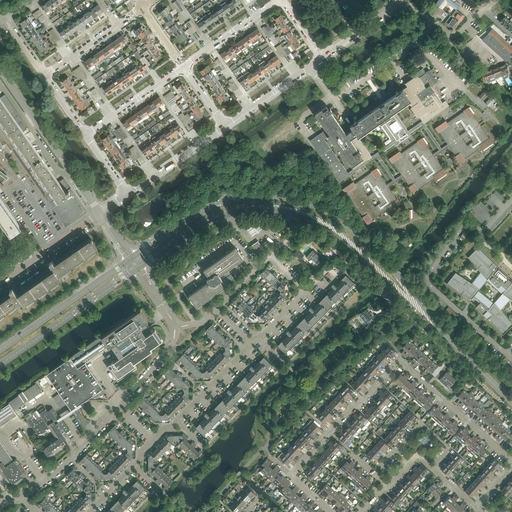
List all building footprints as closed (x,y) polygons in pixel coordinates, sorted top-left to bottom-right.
[(53,8),(56,6),(51,0),(49,0),(46,2),(52,12),(54,10),(53,8)] [(231,9),(236,6),(232,0),(227,0),(226,1),(231,9)] [(438,0),(435,4),(442,9),(447,3),(456,9),(460,4),(455,1),(454,2),(450,0),(438,0)] [(226,13),(231,9),(226,1),(221,5),(226,13)] [(52,12),(46,2),(41,6),(46,13),(51,10),(52,12)] [(94,8),(99,15),(104,11),(99,4),(94,8)] [(444,11),(442,9),(435,4),(429,13),(435,18),(438,14),(440,15),(444,11)] [(221,16),(226,13),(221,5),(222,7),(217,10),(221,16)] [(99,15),(94,8),(93,8),(92,6),(87,9),(94,18),(99,15)] [(170,12),(167,7),(159,12),(163,18),(170,12)] [(217,10),(217,11),(215,8),(211,11),(211,12),(213,14),(217,19),(221,16),(217,10)] [(89,22),(94,18),(87,9),(89,11),(84,15),(89,22)] [(464,16),(461,14),(458,11),(457,12),(455,11),(451,16),(453,17),(453,18),(459,22),(464,16)] [(172,19),(172,18),(174,17),(170,12),(163,18),(166,23),(172,19)] [(217,19),(213,14),(211,12),(206,15),(212,23),(217,19)] [(278,17),(276,14),(274,12),(272,13),(274,16),(272,17),(274,20),(275,19),(276,22),(274,24),(276,26),(276,25),(284,20),(280,15),(278,17)] [(89,22),(84,15),(82,13),(77,16),(84,25),(89,22)] [(24,28),(32,23),(26,15),(20,19),(22,22),(21,23),(24,28)] [(207,26),(212,23),(206,15),(207,17),(203,21),(207,26)] [(450,15),(444,24),(449,28),(450,26),(454,29),(459,22),(453,18),(450,15)] [(79,29),(84,25),(77,16),(79,18),(74,22),(79,29)] [(505,16),(500,22),(505,27),(510,21),(505,16)] [(170,28),(175,24),(172,19),(166,23),(170,28)] [(207,26),(203,21),(202,21),(201,19),(199,20),(200,22),(198,24),(202,30),(207,26)] [(281,29),(287,25),(284,20),(276,25),(280,30),(281,29)] [(69,25),(74,32),(79,29),(74,22),(72,23),(70,21),(69,21),(67,22),(67,23),(69,25)] [(177,22),(175,24),(170,28),(173,32),(179,29),(179,28),(180,27),(177,22)] [(28,33),(35,27),(32,23),(24,28),(28,33)] [(69,35),(74,32),(69,25),(64,28),(69,35)] [(285,34),(290,30),(287,25),(281,29),(285,34)] [(69,35),(64,28),(62,26),(60,28),(61,30),(59,32),(64,39),(69,35)] [(139,35),(145,30),(142,26),(135,30),(139,35)] [(31,38),(38,32),(35,27),(28,33),(31,38)] [(177,37),(184,32),(180,27),(179,28),(179,29),(173,32),(177,37)] [(252,32),(256,38),(262,35),(257,28),(252,32)] [(489,35),(482,40),(505,61),(506,59),(511,52),(511,46),(511,44),(509,41),(507,40),(506,39),(495,29),(494,31),(492,29),(488,34),(489,35)] [(142,40),(149,35),(145,30),(139,35),(142,40)] [(286,40),(294,35),(290,30),(285,34),(283,35),(286,40)] [(34,42),(42,37),(44,36),(42,34),(40,35),(38,32),(31,38),(34,42)] [(180,42),(186,38),(187,37),(184,32),(177,37),(180,42)] [(258,40),(256,38),(252,32),(247,36),(253,44),(258,40)] [(118,39),(124,47),(126,46),(124,44),(127,42),(123,35),(118,39)] [(145,44),(152,40),(149,35),(142,40),(145,44)] [(290,45),(297,40),(294,35),(286,40),(290,45)] [(241,40),(247,48),(253,44),(247,36),(241,40)] [(46,38),(44,40),(42,37),(34,42),(38,47),(45,42),(47,40),(46,38)] [(241,40),(240,38),(238,40),(239,41),(236,43),(240,50),(242,52),(247,48),(241,40)] [(122,48),(124,47),(118,39),(113,42),(118,48),(120,47),(122,48)] [(149,49),(155,44),(152,40),(145,44),(149,49)] [(297,40),(290,45),(293,50),(295,49),(301,45),(297,40)] [(45,42),(38,47),(41,52),(49,47),(45,42)] [(113,52),(118,48),(113,42),(109,45),(113,52)] [(235,53),(240,50),(236,43),(231,47),(235,53)] [(159,49),(155,44),(149,49),(146,51),(149,55),(152,54),(159,49)] [(108,55),(113,52),(109,45),(104,48),(108,55)] [(235,54),(235,53),(231,47),(225,51),(230,57),(231,59),(236,56),(235,54)] [(108,55),(104,48),(99,52),(104,58),(105,60),(109,57),(108,55)] [(162,54),(159,49),(152,54),(149,55),(151,57),(153,56),(155,59),(162,54)] [(225,61),(230,57),(225,51),(220,54),(225,61)] [(99,62),(104,58),(99,52),(94,55),(99,62)] [(94,65),(99,62),(94,55),(90,58),(94,65)] [(271,59),(275,65),(281,62),(276,55),(271,59)] [(275,65),(271,59),(269,57),(264,61),(270,69),(275,65)] [(90,68),(94,65),(90,58),(85,62),(90,68)] [(506,65),(498,68),(501,76),(505,74),(506,75),(509,74),(509,73),(511,71),(511,59),(510,62),(510,63),(506,65)] [(265,73),(270,69),(264,61),(259,64),(265,73)] [(144,72),(143,71),(146,69),(142,62),(137,66),(142,73),(144,72)] [(142,73),(137,66),(135,64),(133,65),(133,64),(130,66),(131,67),(137,75),(139,74),(139,75),(142,73)] [(259,77),(265,73),(259,64),(253,68),(255,70),(259,77)] [(137,75),(131,67),(130,66),(129,67),(130,67),(126,70),(132,79),(133,80),(134,79),(134,78),(137,75)] [(204,76),(209,72),(211,71),(208,66),(200,71),(204,76)] [(396,94),(386,100),(384,102),(365,115),(357,121),(356,120),(353,121),(354,123),(349,126),(352,130),(346,134),(341,127),(331,112),(332,111),(332,112),(335,110),(332,106),(330,108),(330,109),(329,110),(326,106),(314,114),(325,130),(310,140),(339,182),(376,156),(393,180),(387,184),(386,184),(380,175),(376,169),(371,172),(372,172),(355,183),(353,182),(350,184),(344,189),(363,217),(367,223),(372,220),(388,208),(390,210),(399,203),(397,199),(388,187),(392,184),(403,177),(408,184),(409,186),(413,193),(418,190),(425,184),(435,178),(436,179),(446,173),(435,156),(440,152),(441,154),(444,152),(443,150),(448,147),(449,146),(455,156),(460,162),(481,147),(482,149),(492,141),(473,115),(474,114),(469,108),(465,111),(448,123),(447,121),(437,128),(439,132),(448,144),(441,148),(424,124),(430,119),(448,106),(449,105),(448,104),(445,100),(442,102),(430,85),(440,78),(433,68),(426,73),(419,78),(417,75),(405,83),(407,86),(398,92),(398,91),(395,92),(396,94)] [(498,68),(492,70),(495,80),(498,78),(498,77),(501,76),(498,68)] [(133,80),(132,79),(126,70),(124,71),(125,74),(123,75),(127,82),(131,79),(132,80),(133,80)] [(254,80),(259,77),(255,70),(250,74),(248,72),(254,80)] [(492,70),(482,74),(485,82),(486,82),(487,83),(495,80),(492,70)] [(211,71),(209,72),(204,76),(207,81),(214,76),(211,71)] [(249,84),(254,80),(248,72),(243,75),(249,84)] [(127,82),(123,75),(120,77),(118,75),(116,76),(123,85),(127,82)] [(243,88),(249,84),(243,75),(243,76),(244,78),(239,81),(243,88)] [(118,89),(123,85),(116,76),(114,78),(116,80),(113,82),(118,89)] [(210,86),(218,81),(214,76),(207,81),(210,86)] [(65,86),(72,82),(68,77),(62,82),(65,86)] [(113,82),(111,80),(107,83),(108,86),(109,85),(113,92),(114,93),(116,92),(115,90),(118,89),(113,82)] [(351,86),(346,80),(336,87),(341,93),(351,86)] [(219,87),(221,86),(218,81),(210,86),(214,91),(219,87)] [(68,91),(75,86),(72,82),(65,86),(68,91)] [(178,94),(186,89),(182,84),(177,87),(174,89),(178,94)] [(109,95),(113,92),(109,85),(108,86),(104,89),(102,86),(100,88),(104,94),(107,93),(109,95)] [(72,96),(78,91),(75,86),(68,91),(72,96)] [(221,90),(219,87),(214,91),(217,96),(225,91),(223,88),(221,90)] [(187,88),(186,89),(178,94),(179,96),(182,95),(184,97),(189,94),(187,91),(189,90),(187,88)] [(486,89),(478,97),(479,97),(482,100),(489,92),(486,89)] [(75,100),(81,96),(78,91),(72,96),(75,100)] [(225,91),(217,96),(221,101),(224,99),(225,101),(229,99),(227,96),(226,97),(224,94),(226,92),(225,91)] [(0,142),(1,143),(6,144),(10,150),(14,148),(40,184),(45,191),(45,197),(66,227),(72,222),(80,217),(86,213),(87,212),(70,188),(67,190),(66,191),(65,190),(63,187),(61,185),(61,184),(59,182),(58,182),(45,164),(40,157),(25,135),(22,132),(24,131),(28,128),(14,108),(5,94),(0,98),(0,97),(0,142)] [(192,95),(191,96),(189,94),(184,97),(185,100),(183,102),(185,104),(187,102),(193,98),(192,95)] [(492,95),(485,103),(489,106),(496,98),(492,95)] [(78,105),(85,101),(81,96),(75,100),(78,105)] [(154,100),(159,107),(164,103),(160,97),(154,100)] [(196,103),(194,101),(195,100),(193,98),(187,102),(190,107),(196,103)] [(154,110),(159,107),(154,100),(149,104),(154,110)] [(82,110),(88,105),(85,101),(78,105),(82,110)] [(192,113),(199,108),(196,103),(190,107),(194,112),(192,113)] [(148,114),(154,110),(149,104),(144,108),(148,114)] [(143,118),(148,114),(144,108),(138,112),(143,118)] [(199,108),(192,113),(197,121),(203,117),(202,114),(203,113),(199,108)] [(138,122),(143,118),(138,112),(133,115),(138,122)] [(132,125),(138,122),(133,115),(128,119),(132,125)] [(192,121),(189,117),(189,116),(188,116),(186,118),(190,123),(189,123),(192,127),(195,125),(192,121)] [(127,129),(132,125),(128,119),(122,123),(127,129)] [(173,127),(178,134),(183,130),(179,124),(173,127)] [(178,134),(173,127),(173,128),(171,125),(169,127),(170,130),(168,131),(172,138),(178,134)] [(167,141),(172,138),(168,131),(163,135),(167,141)] [(103,143),(105,145),(106,144),(113,139),(114,139),(110,134),(102,139),(104,142),(103,143)] [(162,145),(167,141),(163,135),(157,138),(162,145)] [(162,145),(157,138),(157,139),(156,136),(150,140),(156,149),(162,145)] [(109,149),(117,144),(113,139),(106,144),(109,149)] [(151,152),(156,149),(150,140),(145,144),(151,152)] [(111,155),(120,149),(117,144),(109,149),(111,152),(110,153),(111,155)] [(146,156),(151,152),(145,144),(140,147),(146,156)] [(116,159),(123,154),(120,149),(111,155),(113,157),(114,157),(116,159)] [(119,164),(127,159),(123,154),(116,159),(119,164)] [(127,159),(119,164),(123,169),(129,165),(128,165),(130,164),(127,159)] [(0,218),(11,234),(9,235),(9,236),(22,227),(21,227),(20,228),(0,199),(0,189),(3,187),(0,183),(0,182),(0,218)] [(260,221),(247,230),(252,237),(265,229),(260,221)] [(34,237),(29,240),(34,247),(38,244),(34,237)] [(0,316),(15,306),(20,303),(21,302),(23,305),(24,305),(61,280),(58,276),(60,274),(65,271),(96,250),(89,240),(88,241),(87,240),(86,240),(72,250),(71,251),(55,262),(53,263),(52,261),(51,262),(49,263),(50,265),(47,267),(50,272),(50,273),(21,293),(17,288),(14,290),(13,289),(11,290),(10,291),(11,293),(9,294),(0,300),(0,316)] [(257,254),(270,244),(267,240),(261,245),(258,241),(251,246),(257,254)] [(244,258),(236,247),(204,270),(203,270),(207,275),(204,277),(206,279),(206,280),(207,282),(187,296),(191,301),(193,304),(196,308),(226,287),(219,276),(244,258)] [(472,284),(458,275),(455,273),(446,284),(469,302),(470,301),(476,306),(475,307),(502,335),(511,325),(511,323),(509,321),(500,310),(509,299),(511,300),(511,281),(511,283),(508,279),(508,278),(499,270),(498,269),(497,269),(496,269),(497,267),(478,247),(468,257),(470,260),(481,273),(472,284)] [(298,250),(294,254),(300,260),(304,256),(298,250)] [(316,264),(321,258),(312,250),(305,256),(309,260),(310,258),(316,264)] [(263,279),(270,271),(268,269),(270,267),(268,265),(260,274),(263,277),(263,278),(263,279)] [(230,268),(219,276),(226,286),(236,277),(230,268)] [(268,282),(276,273),(274,271),(272,273),(270,271),(263,279),(264,279),(265,279),(268,282)] [(271,286),(278,279),(276,277),(278,275),(276,273),(268,282),(271,285),(270,285),(271,286)] [(331,291),(327,294),(323,299),(333,308),(337,304),(356,284),(346,275),(338,283),(337,281),(335,283),(336,285),(335,286),(334,284),(333,284),(331,286),(333,288),(332,289),(331,287),(329,289),(331,291)] [(278,287),(284,281),(282,279),(280,281),(278,279),(271,286),(272,287),(273,286),(276,289),(278,288),(278,287)] [(281,292),(285,292),(285,286),(287,284),(284,281),(278,287),(278,288),(280,291),(279,291),(279,293),(280,293),(281,292)] [(285,303),(288,300),(286,298),(285,292),(281,292),(280,293),(281,294),(278,296),(278,297),(285,303)] [(241,294),(231,304),(233,306),(235,304),(237,306),(244,299),(245,298),(241,294)] [(278,297),(278,296),(276,295),(273,298),(272,297),(271,298),(279,305),(281,303),(283,305),(285,303),(278,297)] [(279,305),(271,298),(270,297),(266,301),(268,303),(269,303),(277,311),(279,309),(277,307),(279,305)] [(239,312),(247,303),(244,300),(245,299),(244,299),(237,306),(239,308),(237,310),(239,312)] [(314,327),(333,308),(323,299),(316,306),(314,305),(312,307),(314,308),(313,309),(311,307),(308,309),(311,311),(310,312),(308,311),(306,313),(308,314),(304,318),(301,322),(310,331),(314,327)] [(245,314),(252,306),(251,305),(250,306),(247,303),(239,312),(241,314),(243,312),(245,314)] [(275,313),(277,311),(269,303),(268,303),(266,306),(265,305),(264,306),(271,313),(273,311),(275,313)] [(255,311),(257,308),(257,306),(256,306),(255,308),(254,310),(252,308),(253,307),(252,306),(245,314),(247,316),(245,318),(247,319),(253,313),(254,313),(255,311)] [(269,315),(271,313),(264,306),(263,307),(264,308),(261,311),(262,312),(263,312),(269,319),(271,317),(269,315)] [(448,307),(445,310),(453,318),(457,315),(448,307)] [(105,394),(105,387),(102,387),(85,363),(108,347),(109,347),(111,346),(119,357),(107,366),(117,381),(137,367),(134,363),(152,351),(151,349),(162,340),(155,330),(151,332),(146,325),(144,322),(148,320),(140,309),(110,330),(101,336),(46,374),(60,393),(53,398),(60,408),(61,408),(67,404),(83,426),(86,424),(90,421),(88,421),(87,420),(86,419),(84,419),(83,417),(83,416),(82,415),(81,413),(81,412),(81,410),(81,409),(81,407),(82,406),(83,404),(84,403),(85,402),(86,401),(87,400),(89,400),(90,399),(91,399),(93,399),(94,399),(94,397),(99,397),(99,394),(105,394)] [(372,312),(370,313),(367,309),(357,317),(363,324),(365,322),(366,324),(361,328),(364,332),(370,326),(368,324),(373,320),(371,318),(373,316),(373,315),(374,314),(372,312)] [(266,322),(269,319),(263,312),(262,312),(259,315),(258,315),(258,320),(264,320),(266,322)] [(257,315),(254,313),(253,313),(247,319),(250,323),(252,320),(258,320),(258,315),(259,315),(259,314),(258,314),(258,315),(257,315)] [(288,355),(310,331),(301,322),(293,330),(291,328),(290,330),(291,332),(290,333),(288,330),(286,333),(288,335),(287,336),(286,334),(284,336),(285,338),(278,346),(288,355)] [(208,336),(215,329),(213,327),(215,325),(213,323),(205,331),(208,334),(207,335),(208,336)] [(213,339),(221,330),(219,329),(217,331),(215,329),(208,336),(209,337),(210,336),(213,339)] [(216,343),(223,336),(221,334),(223,332),(221,330),(213,339),(216,342),(215,343),(216,343)] [(222,345),(229,338),(227,336),(225,338),(223,336),(216,343),(217,344),(218,343),(221,347),(223,345),(222,345)] [(225,349),(230,349),(230,343),(232,341),(229,338),(222,345),(223,345),(225,348),(225,349)] [(405,349),(401,353),(403,355),(414,344),(408,340),(407,342),(402,347),(405,349)] [(382,348),(395,359),(397,358),(393,354),(395,352),(386,344),(382,348)] [(414,344),(403,355),(406,358),(410,354),(412,356),(418,348),(414,345),(414,344)] [(393,361),(395,359),(382,348),(384,350),(381,353),(388,360),(389,358),(393,361)] [(413,359),(410,362),(413,364),(423,353),(419,349),(418,349),(418,348),(412,356),(414,358),(413,359)] [(230,355),(230,349),(225,349),(223,349),(223,350),(225,350),(223,353),(230,360),(232,357),(230,355)] [(223,353),(221,352),(218,355),(217,354),(216,355),(224,362),(226,360),(228,362),(230,360),(223,353)] [(182,363),(189,356),(188,355),(188,356),(184,353),(176,361),(178,363),(180,361),(182,363)] [(385,362),(388,360),(381,353),(377,357),(388,367),(390,365),(385,362)] [(423,353),(413,364),(415,366),(419,362),(421,364),(428,357),(423,353)] [(221,364),(224,362),(216,355),(216,356),(216,357),(213,360),(222,368),(224,366),(221,364)] [(388,367),(377,357),(375,355),(371,359),(373,362),(380,368),(382,366),(386,369),(388,367)] [(184,369),(192,360),(189,357),(190,356),(189,356),(182,363),(184,365),(182,367),(184,369)] [(249,373),(241,381),(251,390),(274,367),(264,357),(257,365),(255,363),(253,365),(255,367),(254,368),(251,366),(249,368),(252,370),(251,371),(249,369),(247,371),(249,373)] [(421,369),(420,370),(421,371),(422,373),(433,361),(432,361),(430,359),(428,357),(421,364),(422,364),(424,366),(421,369)] [(505,358),(502,361),(507,367),(511,363),(505,358)] [(380,368),(373,362),(371,359),(367,363),(370,366),(381,375),(382,373),(378,370),(380,368)] [(190,370),(197,363),(196,363),(195,363),(192,360),(184,369),(186,371),(188,368),(190,370)] [(220,370),(222,368),(213,360),(211,363),(210,362),(209,363),(216,370),(218,368),(220,370)] [(433,361),(422,373),(425,375),(429,371),(431,373),(437,366),(433,362),(433,361)] [(199,369),(199,370),(200,368),(197,365),(198,364),(197,363),(190,370),(192,373),(190,375),(192,376),(199,369)] [(214,372),(216,370),(209,363),(208,364),(209,365),(206,368),(207,369),(214,376),(216,374),(214,372)] [(167,379),(174,371),(172,369),(174,367),(172,365),(164,374),(167,377),(166,378),(167,379)] [(379,377),(381,375),(370,366),(366,370),(373,376),(375,374),(379,377)] [(202,372),(199,370),(199,369),(192,376),(195,379),(197,377),(203,377),(203,370),(202,370),(202,372)] [(211,379),(214,376),(207,369),(204,372),(203,372),(203,370),(203,377),(209,377),(211,379)] [(371,378),(373,376),(366,370),(362,374),(373,383),(375,382),(371,378)] [(172,381),(180,373),(178,371),(176,374),(174,371),(167,379),(168,379),(169,379),(172,381)] [(456,380),(446,372),(439,380),(445,385),(447,383),(450,387),(456,380)] [(181,388),(188,381),(186,379),(184,381),(180,377),(182,375),(180,373),(172,381),(175,385),(174,385),(176,387),(177,386),(180,389),(181,388)] [(371,385),(373,383),(362,374),(359,378),(365,384),(367,382),(371,385)] [(398,385),(407,375),(405,374),(403,376),(400,374),(394,381),(398,385)] [(431,383),(435,378),(431,374),(427,378),(431,383)] [(403,388),(409,381),(407,379),(409,377),(407,375),(398,385),(403,388)] [(364,386),(365,384),(359,378),(355,382),(366,392),(367,390),(364,386)] [(182,392),(189,392),(189,386),(191,384),(188,381),(181,388),(184,390),(184,391),(182,392)] [(229,414),(251,390),(241,381),(234,388),(232,387),(230,389),(232,390),(231,391),(229,389),(227,391),(229,393),(228,395),(226,393),(224,395),(226,397),(219,404),(229,414)] [(407,392),(415,383),(413,381),(411,383),(409,381),(403,388),(407,392)] [(364,393),(366,392),(355,382),(351,386),(358,392),(360,390),(364,393)] [(411,395),(417,388),(415,386),(417,384),(415,383),(407,392),(411,395)] [(19,395),(3,406),(11,419),(18,414),(14,409),(24,402),(28,400),(29,401),(42,392),(36,384),(24,392),(23,391),(18,394),(19,395)] [(343,389),(354,398),(356,397),(352,393),(354,391),(347,384),(343,389)] [(415,399),(423,390),(421,388),(419,390),(417,388),(411,395),(415,399)] [(352,400),(354,398),(343,389),(340,393),(347,399),(349,397),(352,400)] [(460,399),(456,403),(458,405),(469,394),(463,389),(457,396),(458,398),(460,399)] [(381,392),(380,392),(389,400),(393,396),(386,390),(384,393),(382,391),(381,392)] [(419,403),(425,396),(423,394),(425,392),(423,390),(415,399),(419,403)] [(338,391),(334,395),(336,397),(341,401),(347,406),(349,405),(345,401),(347,399),(340,393),(338,391)] [(181,396),(189,403),(191,400),(189,398),(189,392),(182,392),(182,393),(184,392),(184,393),(182,396),(181,396)] [(380,392),(378,394),(380,396),(379,398),(386,404),(387,406),(391,402),(389,400),(380,392)] [(469,394),(458,405),(461,407),(465,403),(466,405),(467,405),(473,398),(475,397),(473,395),(471,393),(470,392),(469,394)] [(181,396),(182,396),(180,394),(177,398),(176,397),(175,398),(182,405),(184,403),(186,405),(189,403),(181,396)] [(141,406),(148,398),(147,398),(146,399),(143,395),(135,404),(137,406),(139,404),(141,406)] [(423,406),(431,397),(429,396),(427,398),(425,396),(419,403),(422,406),(423,406)] [(345,408),(347,406),(336,397),(333,401),(340,407),(342,405),(345,408)] [(426,412),(427,410),(433,403),(431,401),(433,399),(431,397),(423,406),(422,406),(421,408),(426,412)] [(142,411),(151,403),(148,400),(149,399),(148,398),(141,406),(143,408),(141,410),(142,411)] [(180,407),(182,405),(175,398),(174,399),(175,399),(172,403),(181,411),(182,409),(180,407)] [(373,400),(382,408),(386,404),(379,398),(377,400),(375,398),(373,400)] [(469,407),(465,411),(468,413),(468,414),(478,402),(473,398),(467,405),(469,407)] [(373,400),(371,402),(373,404),(372,406),(371,406),(378,413),(379,412),(382,408),(373,400)] [(478,402),(468,414),(470,416),(474,412),(476,414),(483,407),(485,404),(480,400),(478,402)] [(338,409),(340,407),(333,401),(329,405),(340,414),(341,413),(338,409)] [(149,413),(156,406),(155,405),(154,406),(151,403),(142,411),(145,413),(147,411),(149,413)] [(179,413),(181,411),(172,403),(169,406),(168,405),(168,406),(175,413),(177,411),(179,413)] [(206,438),(229,414),(219,404),(211,412),(210,410),(208,412),(209,414),(208,415),(206,412),(204,415),(206,417),(205,418),(204,416),(202,418),(203,420),(196,428),(206,438)] [(338,416),(340,414),(329,405),(325,409),(332,415),(334,413),(338,416)] [(0,472),(7,483),(10,481),(13,486),(23,479),(22,477),(21,475),(21,474),(22,473),(25,471),(18,461),(16,458),(13,461),(12,460),(13,460),(0,440),(0,426),(11,419),(3,406),(0,408),(0,472)] [(26,417),(25,418),(37,434),(38,436),(40,434),(50,428),(54,434),(56,436),(44,444),(46,447),(43,449),(49,458),(66,446),(67,445),(64,440),(67,438),(64,434),(63,432),(67,429),(56,413),(53,408),(48,411),(44,406),(38,411),(37,410),(30,415),(26,417)] [(150,419),(159,410),(156,408),(157,407),(156,406),(149,413),(151,415),(149,417),(150,419)] [(173,415),(175,413),(168,406),(167,406),(168,407),(165,411),(166,412),(173,419),(175,417),(173,415)] [(366,408),(375,416),(378,413),(371,406),(369,408),(367,407),(366,408)] [(432,416),(440,407),(438,406),(436,408),(434,406),(428,413),(432,416)] [(436,420),(442,413),(440,411),(442,409),(440,407),(432,416),(436,420)] [(476,418),(475,420),(477,422),(488,411),(484,408),(483,407),(476,414),(478,416),(476,418)] [(366,408),(364,410),(366,412),(364,414),(371,421),(375,416),(366,408)] [(330,417),(332,415),(325,409),(322,413),(332,423),(334,421),(330,417)] [(488,411),(477,422),(480,425),(483,420),(486,422),(486,423),(494,414),(489,409),(488,411)] [(162,420),(162,412),(161,412),(161,415),(160,415),(158,412),(159,411),(159,410),(150,419),(154,422),(156,420),(162,420)] [(410,411),(406,415),(413,422),(415,420),(417,422),(419,420),(418,419),(410,411)] [(170,422),(173,419),(166,412),(163,415),(162,415),(162,412),(162,420),(168,420),(170,422)] [(331,424),(332,423),(322,413),(318,417),(325,423),(327,421),(331,424)] [(354,415),(365,425),(369,421),(367,419),(360,413),(358,415),(356,413),(354,415)] [(440,424),(448,415),(446,413),(445,415),(442,413),(436,420),(440,424)] [(488,425),(484,429),(487,431),(499,418),(494,414),(486,423),(488,425)] [(354,415),(352,417),(355,419),(353,421),(361,429),(362,429),(365,425),(354,415)] [(406,416),(402,419),(411,427),(413,426),(411,424),(413,422),(406,415),(406,416)] [(444,427),(450,420),(448,419),(450,417),(448,415),(440,424),(444,427)] [(499,418),(487,431),(489,433),(493,429),(495,431),(502,424),(503,422),(499,418)] [(402,420),(399,423),(406,430),(408,428),(409,429),(411,427),(402,419),(402,420)] [(324,432),(313,422),(311,420),(307,424),(310,426),(317,433),(318,431),(322,434),(324,432)] [(448,431),(456,422),(454,420),(452,422),(450,420),(444,427),(448,431)] [(347,423),(358,433),(361,429),(353,421),(351,423),(349,421),(347,423)] [(397,422),(393,426),(395,427),(404,436),(406,434),(404,432),(406,430),(399,423),(397,422)] [(448,431),(452,434),(458,428),(456,426),(458,424),(456,422),(448,431)] [(347,423),(345,425),(347,427),(346,429),(345,429),(354,437),(355,437),(358,433),(347,423)] [(110,437),(117,430),(116,428),(117,426),(115,424),(107,433),(110,436),(109,437),(110,437)] [(497,434),(494,437),(496,440),(507,428),(502,424),(495,431),(498,433),(497,434)] [(310,426),(306,430),(317,440),(318,438),(315,435),(315,434),(317,433),(310,426)] [(402,438),(404,436),(395,427),(391,431),(398,438),(400,436),(402,438)] [(507,428),(496,440),(499,442),(501,440),(503,438),(505,440),(511,433),(511,432),(511,430),(508,427),(507,428)] [(459,439),(467,430),(465,428),(463,430),(461,428),(455,434),(453,437),(457,441),(459,439)] [(304,429),(300,432),(301,433),(302,434),(309,441),(312,438),(315,442),(317,440),(306,430),(304,429)] [(340,431),(351,441),(354,437),(345,429),(343,431),(341,429),(340,431)] [(115,440),(123,432),(122,430),(120,432),(117,430),(110,437),(111,438),(112,437),(115,440)] [(463,443),(469,436),(467,434),(469,431),(467,430),(459,439),(463,443)] [(340,435),(338,437),(345,444),(347,446),(351,441),(340,431),(338,433),(339,434),(340,435)] [(396,440),(398,438),(391,431),(388,436),(397,444),(399,442),(396,440)] [(118,445),(125,437),(123,436),(125,434),(123,432),(115,440),(118,443),(117,444),(118,445)] [(179,443),(186,436),(183,433),(181,435),(175,436),(175,443),(176,443),(176,440),(177,440),(179,443)] [(175,443),(175,436),(169,436),(167,434),(164,436),(171,443),(174,440),(175,440),(175,443)] [(302,434),(299,438),(309,448),(311,446),(307,443),(309,441),(302,434)] [(467,446),(475,437),(473,435),(471,437),(469,436),(463,443),(467,446)] [(173,445),(171,443),(164,436),(162,438),(164,440),(162,442),(170,450),(171,449),(170,448),(173,445)] [(182,448),(188,442),(186,440),(188,438),(186,436),(179,443),(178,445),(181,448),(182,448)] [(395,446),(397,444),(388,436),(384,440),(391,446),(393,444),(395,446)] [(124,446),(131,439),(129,438),(127,440),(125,437),(118,445),(119,446),(120,445),(123,448),(125,447),(124,446)] [(471,450),(477,443),(475,441),(477,439),(475,437),(467,446),(471,450)] [(308,450),(309,448),(299,438),(295,442),(302,449),(304,447),(308,450)] [(127,450),(132,450),(132,445),(134,442),(131,439),(124,446),(125,447),(127,449),(127,450)] [(377,443),(386,451),(388,449),(386,448),(388,445),(381,439),(377,443)] [(330,442),(340,452),(341,453),(345,448),(343,446),(342,446),(335,440),(333,442),(331,441),(330,442)] [(169,450),(170,450),(162,442),(160,445),(158,443),(156,444),(165,453),(168,450),(169,450)] [(186,452),(194,444),(193,442),(191,444),(188,442),(182,448),(181,448),(181,449),(182,450),(183,450),(186,452)] [(300,451),(302,449),(295,442),(291,446),(302,456),(304,454),(300,451)] [(330,442),(328,445),(330,446),(328,448),(335,455),(336,454),(337,454),(338,454),(340,452),(330,442)] [(385,453),(386,451),(377,443),(374,447),(381,454),(383,452),(385,453)] [(475,453),(483,444),(481,443),(479,445),(477,443),(471,450),(469,452),(473,455),(475,453)] [(162,456),(165,453),(156,444),(155,446),(157,448),(155,450),(162,457),(163,457),(162,456)] [(189,456),(196,449),(194,448),(196,446),(194,444),(186,452),(189,455),(189,456)] [(483,444),(475,453),(479,457),(485,450),(483,448),(485,446),(483,444)] [(300,458),(302,456),(291,446),(288,450),(295,457),(297,455),(300,458)] [(379,456),(381,454),(374,447),(370,451),(379,459),(381,457),(379,456)] [(324,449),(322,450),(331,459),(335,455),(328,448),(326,450),(324,449)] [(191,457),(194,460),(202,452),(200,450),(198,452),(196,449),(189,456),(189,455),(188,456),(190,458),(191,457)] [(132,457),(132,450),(127,450),(125,450),(125,451),(127,451),(127,452),(125,455),(132,462),(135,459),(132,457)] [(161,458),(162,457),(155,450),(153,452),(151,450),(149,452),(156,459),(157,461),(160,457),(161,458)] [(293,459),(295,457),(288,450),(284,454),(295,464),(296,462),(293,459)] [(333,460),(331,459),(322,450),(321,452),(323,454),(321,456),(328,463),(330,464),(333,460)] [(377,461),(379,459),(370,451),(366,456),(373,462),(375,460),(377,461)] [(153,462),(156,459),(149,452),(146,455),(148,457),(148,463),(155,463),(153,463),(153,462)] [(295,464),(284,454),(282,452),(278,456),(287,465),(289,463),(293,466),(295,464)] [(132,462),(125,455),(123,453),(120,457),(119,456),(126,463),(128,462),(130,464),(132,462)] [(450,456),(459,464),(463,459),(456,453),(454,456),(452,454),(450,456)] [(85,465),(91,457),(90,456),(90,457),(86,454),(78,462),(80,465),(82,462),(85,465)] [(123,466),(126,463),(119,456),(117,458),(118,458),(116,461),(124,469),(126,468),(123,466)] [(324,467),(328,463),(321,456),(319,459),(317,457),(315,458),(324,467)] [(455,468),(459,464),(450,456),(448,458),(450,459),(449,461),(455,468)] [(86,470),(94,462),(91,459),(92,458),(91,457),(85,465),(87,466),(85,469),(86,470)] [(264,474),(271,467),(269,465),(271,462),(267,458),(260,466),(262,468),(260,471),(264,474)] [(320,471),(324,467),(315,458),(313,461),(315,462),(313,465),(320,471)] [(499,467),(501,465),(494,458),(490,463),(500,471),(501,469),(499,467)] [(122,472),(124,469),(116,461),(112,465),(111,464),(118,471),(120,470),(122,472)] [(346,461),(339,470),(343,473),(345,472),(353,463),(351,461),(349,463),(346,461)] [(452,472),(455,468),(449,461),(447,464),(444,462),(443,464),(452,472)] [(92,472),(99,465),(98,464),(97,465),(94,462),(86,470),(88,472),(90,470),(92,472)] [(149,475),(156,467),(153,464),(155,464),(155,463),(148,463),(148,470),(146,472),(149,475)] [(353,463),(345,472),(349,475),(355,468),(353,467),(355,465),(353,463)] [(498,473),(500,471),(490,463),(487,467),(494,473),(496,471),(498,473)] [(116,474),(118,471),(111,464),(110,465),(111,466),(108,469),(109,471),(117,477),(118,476),(116,474)] [(414,468),(423,476),(426,472),(428,474),(430,471),(422,464),(420,466),(418,468),(416,466),(414,468)] [(448,476),(452,472),(443,464),(441,466),(443,467),(441,470),(448,476)] [(101,471),(102,470),(99,466),(100,466),(99,465),(92,472),(94,474),(92,476),(94,478),(101,471)] [(317,475),(320,471),(313,465),(311,467),(309,465),(308,466),(317,475)] [(155,476),(162,469),(162,468),(161,469),(157,466),(156,467),(149,475),(151,477),(153,474),(155,476)] [(269,478),(278,468),(276,466),(273,469),(271,467),(264,474),(265,475),(269,478)] [(313,479),(317,475),(308,466),(306,468),(308,470),(306,473),(305,475),(311,479),(312,478),(313,479)] [(69,480),(76,473),(74,471),(76,469),(74,467),(66,475),(69,478),(68,479),(69,480)] [(492,475),(494,473),(487,467),(483,471),(492,479),(494,477),(492,475)] [(271,483),(279,475),(277,473),(280,469),(278,468),(269,478),(272,481),(271,483)] [(355,468),(349,475),(353,479),(361,470),(359,468),(357,470),(355,468)] [(414,468),(412,470),(414,472),(413,474),(412,474),(419,480),(423,476),(414,468)] [(157,482),(165,474),(162,471),(163,470),(162,469),(155,476),(157,478),(155,481),(157,482)] [(353,479),(351,481),(355,485),(357,483),(363,476),(361,474),(363,472),(361,470),(353,479)] [(104,474),(101,471),(94,478),(97,481),(99,479),(105,479),(105,471),(104,471),(105,474),(104,474)] [(113,481),(117,477),(109,471),(106,474),(105,471),(105,479),(111,479),(113,481)] [(490,481),(492,479),(483,471),(480,475),(487,481),(488,479),(490,481)] [(74,483),(82,475),(80,473),(78,475),(76,473),(69,480),(70,481),(71,480),(74,483)] [(163,484),(170,476),(169,476),(169,477),(165,474),(157,482),(159,484),(161,482),(163,484)] [(407,476),(416,485),(416,484),(419,480),(412,474),(411,476),(408,474),(407,476)] [(77,488),(84,480),(82,478),(84,476),(82,475),(74,483),(77,486),(76,487),(77,488)] [(279,487),(286,479),(282,475),(281,477),(279,475),(271,483),(274,486),(275,484),(277,486),(277,485),(279,487)] [(485,483),(487,481),(480,475),(476,479),(485,487),(486,485),(485,483)] [(170,476),(163,484),(165,486),(163,488),(165,490),(173,482),(170,478),(171,477),(170,476)] [(357,483),(355,485),(356,486),(359,488),(361,486),(369,477),(367,476),(365,478),(363,476),(357,483)] [(407,476),(405,478),(407,480),(406,482),(405,482),(412,489),(414,490),(418,486),(416,485),(407,476)] [(361,486),(359,488),(363,492),(365,490),(371,483),(369,481),(371,479),(369,477),(361,486)] [(283,495),(290,488),(288,486),(291,483),(286,479),(279,487),(281,489),(279,491),(283,495)] [(483,489),(485,487),(476,479),(472,483),(479,489),(481,487),(483,489)] [(83,489),(90,482),(88,480),(86,482),(84,480),(77,488),(78,489),(78,488),(82,491),(83,489)] [(122,496),(114,504),(122,511),(126,511),(147,490),(137,481),(130,488),(128,486),(126,488),(128,490),(127,491),(124,489),(123,491),(125,493),(124,494),(122,492),(120,494),(122,496)] [(86,493),(91,493),(91,487),(93,485),(90,482),(83,489),(86,492),(86,493),(85,493),(85,494),(86,494),(86,493)] [(400,484),(399,485),(408,493),(412,489),(405,482),(403,484),(401,483),(400,484)] [(431,493),(439,484),(437,482),(435,484),(433,482),(427,489),(431,493)] [(477,491),(479,489),(472,483),(469,487),(478,495),(479,493),(477,491)] [(326,484),(320,490),(323,493),(321,495),(322,496),(331,487),(326,484)] [(443,491),(441,490),(442,489),(439,487),(441,485),(439,484),(431,493),(435,496),(434,497),(436,499),(443,491)] [(399,485),(398,486),(400,488),(398,490),(405,497),(408,493),(399,485)] [(287,499),(297,488),(295,486),(292,490),(290,488),(283,495),(287,499)] [(331,487),(322,496),(325,498),(326,496),(328,498),(335,491),(334,490),(336,488),(333,486),(331,488),(331,487)] [(511,492),(505,486),(501,491),(508,497),(511,492)] [(243,490),(252,498),(255,493),(248,487),(246,490),(245,489),(244,489),(243,490)] [(476,497),(478,495),(469,487),(465,491),(472,497),(474,495),(476,497)] [(290,504),(298,495),(296,493),(299,490),(297,488),(287,499),(289,500),(288,501),(290,504)] [(248,502),(252,498),(243,490),(243,491),(243,492),(241,495),(248,502)] [(393,492),(392,493),(401,501),(402,500),(405,497),(398,490),(396,492),(394,491),(393,492)] [(335,491),(328,498),(331,500),(329,502),(330,504),(339,495),(335,491)] [(339,495),(330,504),(333,505),(334,503),(336,505),(343,498),(345,496),(341,492),(339,495)] [(83,498),(90,505),(93,502),(91,499),(91,493),(86,493),(86,494),(86,495),(84,498),(83,498)] [(392,493),(391,494),(393,496),(391,499),(398,505),(399,506),(403,502),(401,501),(392,493)] [(295,506),(305,495),(303,494),(300,497),(298,495),(290,504),(292,502),(295,506)] [(43,507),(51,500),(51,499),(47,495),(37,505),(39,507),(41,505),(43,507)] [(244,506),(248,502),(241,495),(238,498),(238,497),(237,497),(236,498),(244,506)] [(299,510),(306,502),(304,501),(307,497),(305,495),(295,506),(299,510)] [(83,498),(84,498),(82,496),(79,499),(78,499),(77,499),(85,506),(86,504),(89,506),(90,505),(83,498)] [(343,498),(336,505),(339,507),(337,509),(338,511),(347,502),(349,500),(345,496),(343,498)] [(447,507),(455,498),(453,496),(451,498),(449,496),(443,503),(447,507)] [(77,499),(76,498),(75,499),(77,500),(76,500),(77,501),(74,504),(82,511),(83,511),(84,511),(82,509),(85,506),(77,499)] [(241,510),(244,506),(236,498),(235,499),(235,500),(236,501),(233,503),(241,510)] [(383,498),(381,500),(390,508),(394,504),(387,498),(385,500),(383,498)] [(451,510),(457,503),(455,501),(457,499),(455,498),(447,507),(451,510)] [(50,502),(51,501),(51,500),(43,507),(45,509),(43,511),(46,511),(53,505),(50,502)] [(381,500),(380,502),(382,504),(380,506),(386,511),(389,511),(392,510),(390,508),(381,500)] [(302,511),(304,511),(313,503),(311,501),(308,504),(306,502),(299,510),(302,511)] [(347,502),(338,511),(339,511),(341,511),(342,511),(344,511),(345,511),(351,506),(347,502)] [(234,511),(238,511),(241,510),(233,503),(231,506),(230,506),(229,506),(234,511)] [(311,511),(314,510),(312,508),(315,504),(313,503),(304,511),(311,511)] [(453,511),(456,511),(463,505),(461,503),(459,506),(457,503),(451,510),(453,511)]
